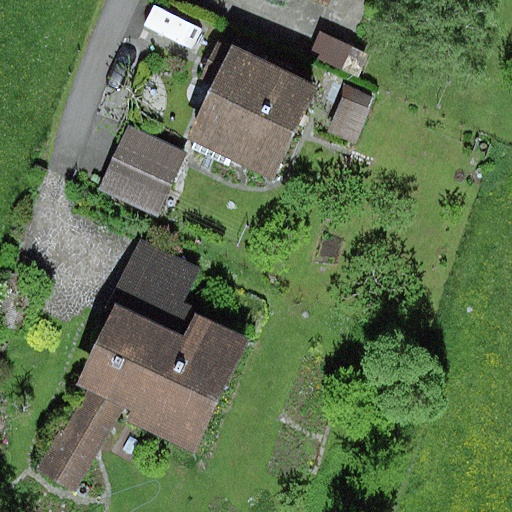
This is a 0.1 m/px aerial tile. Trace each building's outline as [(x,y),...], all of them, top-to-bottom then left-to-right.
[(369,55),(320,34),(310,56),(359,77),(369,55)] [(212,86),(188,138),(277,179),(320,85),(218,38),(199,80),(212,86)] [(346,88),(329,133),(354,142),(372,97),(346,88)] [(185,154),(128,128),(99,190),(157,216),(185,154)] [(155,332),(175,342),(192,307),(180,302),(195,271),(155,251),(123,316),(132,320),(138,307),(162,318),(155,332)] [(40,285),(13,275),(0,309),(0,324),(22,333),(40,285)] [(64,440),(45,470),(74,487),(126,398),(200,433),(242,345),(199,324),(188,347),(175,342),(155,332),(162,318),(138,307),(132,320),(123,316),(91,382),(99,386),(67,442),(64,440)]
